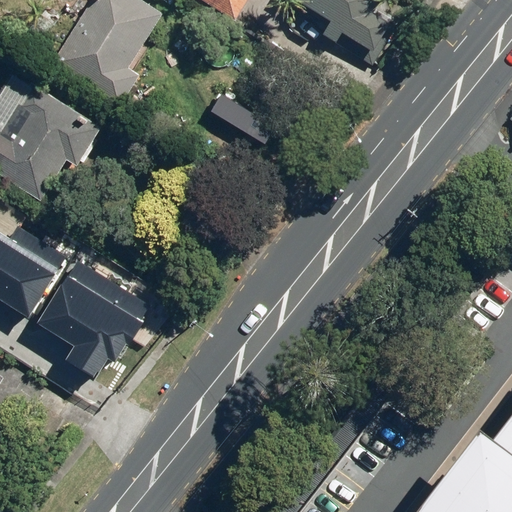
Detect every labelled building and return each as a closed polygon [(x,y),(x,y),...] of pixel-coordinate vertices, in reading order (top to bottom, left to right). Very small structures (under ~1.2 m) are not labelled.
[(145,71),(132,64),(166,11),(147,0),(95,0),(56,62),(98,88),(95,93),(123,109),(145,71)] [(208,0),(214,3),(214,4),(241,20),(252,0),(208,0)] [(402,0),(287,0),(281,10),(363,62),(402,0)] [(0,176),(45,205),(49,208),(101,126),(36,85),(6,133),(0,128),(0,176)] [(0,234),(0,295),(33,316),(61,273),(0,234)] [(76,266),(39,320),(77,345),(67,360),(97,380),(110,360),(118,365),(151,316),(76,266)] [(511,511),(511,369),(402,511),(511,511)] [(0,396),(10,381),(0,374),(0,396)] [(233,511),(236,509),(218,495),(204,511),(205,511),(233,511)]
